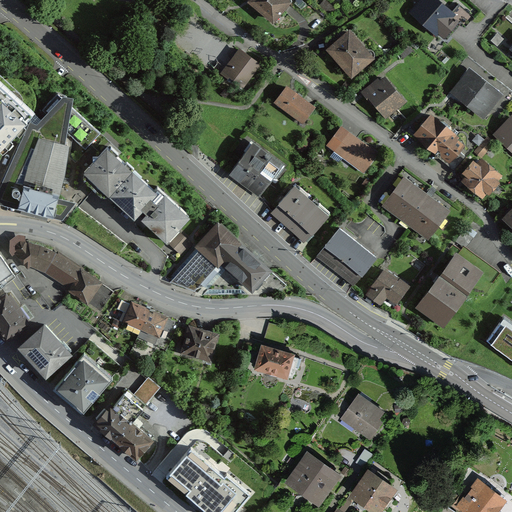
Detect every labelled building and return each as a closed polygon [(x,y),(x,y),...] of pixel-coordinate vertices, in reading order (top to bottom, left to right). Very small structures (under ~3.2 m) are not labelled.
[(248,0),(275,21),(292,0),(248,0)] [(335,6),(328,0),(322,0),(319,4),(330,13),(335,6)] [(463,18),(466,15),(457,8),(448,0),(420,0),(412,9),(446,38),(463,18)] [(462,2),(457,8),(466,15),(463,18),(470,23),(477,14),(462,2)] [(379,55),(352,26),(328,48),(354,77),(379,55)] [(244,86),(262,61),(239,44),(220,69),(244,86)] [(402,59),(412,50),(407,44),(397,53),(402,59)] [(485,114),(504,90),(471,63),(451,87),(485,114)] [(399,107),(411,97),(388,72),(383,76),(381,74),(363,89),(375,103),(377,101),(393,120),(403,112),(399,107)] [(32,115),(39,108),(0,73),(0,150),(9,139),(19,134),(17,131),(22,125),(25,128),(29,124),(33,116),(32,115)] [(304,122),(317,104),(288,83),(274,101),(304,122)] [(48,218),(49,214),(64,217),(77,198),(62,195),(75,137),(70,136),(71,129),(78,101),(81,86),(72,84),(66,91),(63,87),(46,106),(49,109),(45,113),(39,108),(32,115),(33,116),(29,124),(0,189),(0,201),(23,207),(22,211),(48,218)] [(230,91),(225,87),(221,92),(226,96),(230,91)] [(105,127),(78,101),(71,129),(88,145),(105,127)] [(462,135),(464,133),(435,110),(416,133),(451,162),(468,141),(462,135)] [(511,115),(497,133),(511,146),(511,115)] [(381,150),(343,122),(327,143),(365,171),(381,150)] [(488,154),(499,140),(492,135),(489,139),(482,133),(474,143),(486,152),(488,154)] [(302,152),(314,141),(308,135),(297,146),(302,152)] [(261,195),(286,160),(254,138),(229,173),(261,195)] [(115,191),(140,165),(114,141),(88,171),(88,177),(108,193),(115,191)] [(503,175),(507,170),(488,154),(486,152),(481,158),(477,155),(465,169),(470,173),(465,178),(486,195),(491,190),(493,192),(505,177),(503,175)] [(162,185),(140,165),(115,191),(140,214),(148,205),(152,209),(147,214),(172,238),(198,211),(166,181),(162,185)] [(430,237),(453,207),(434,193),(439,187),(434,183),(430,189),(407,172),(384,203),(430,237)] [(334,211),(299,182),(274,212),(308,241),(334,211)] [(203,290),(226,264),(255,289),(278,264),(223,214),(198,243),(203,247),(172,281),(203,290)] [(381,252),(344,224),(320,255),(357,283),(381,252)] [(195,242),(182,229),(170,242),(184,255),(195,242)] [(47,272),(70,287),(68,290),(87,302),(98,309),(111,290),(99,283),(102,279),(83,267),(82,268),(58,252),(45,246),(32,243),(28,242),(18,244),(19,251),(20,254),(31,269),(34,267),(47,272)] [(489,269),(461,249),(420,304),(448,324),(489,269)] [(0,285),(2,285),(0,282),(0,281),(13,272),(0,254),(0,285)] [(413,282),(387,264),(367,292),(384,304),(387,299),(396,306),(413,282)] [(0,320),(24,303),(13,289),(11,291),(9,288),(0,294),(0,320)] [(154,305),(136,297),(126,319),(144,327),(154,305)] [(34,317),(24,303),(0,320),(0,326),(8,337),(34,317)] [(154,305),(144,327),(140,335),(156,342),(155,344),(167,350),(181,318),(154,305)] [(511,317),(504,312),(486,337),(511,354),(511,317)] [(120,326),(122,320),(115,317),(113,323),(120,326)] [(214,360),(223,329),(192,320),(183,351),(214,360)] [(266,339),(284,345),(290,326),(271,321),(266,339)] [(45,373),(69,351),(44,323),(19,345),(45,373)] [(266,339),(263,349),(259,348),(256,361),(259,362),(258,366),(291,376),(299,349),(284,345),(266,339)] [(87,410),(117,374),(89,350),(59,386),(87,410)] [(147,403),(161,386),(149,375),(134,393),(147,403)] [(134,419),(133,418),(143,405),(126,391),(115,403),(112,406),(110,404),(99,417),(102,419),(98,424),(117,440),(134,419)] [(372,439),(387,419),(383,417),(389,410),(364,391),(343,417),(372,439)] [(153,435),(134,419),(117,440),(136,456),(153,435)] [(323,504),(345,472),(311,448),(288,480),(323,504)] [(211,511),(216,511),(234,491),(223,482),(221,484),(187,455),(169,476),(211,511)] [(366,510),(368,509),(371,506),(379,511),(383,511),(402,486),(373,465),(353,493),(362,499),(359,503),(359,505),(360,506),(360,507),(361,508),(362,509),(364,510),(365,510),(366,510)] [(469,511),(499,511),(511,496),(481,474),(458,504),(469,511)] [(451,503),(455,496),(450,493),(437,511),(453,511),(457,507),(451,503)] [(346,511),(352,502),(345,497),(339,506),(346,511)]
